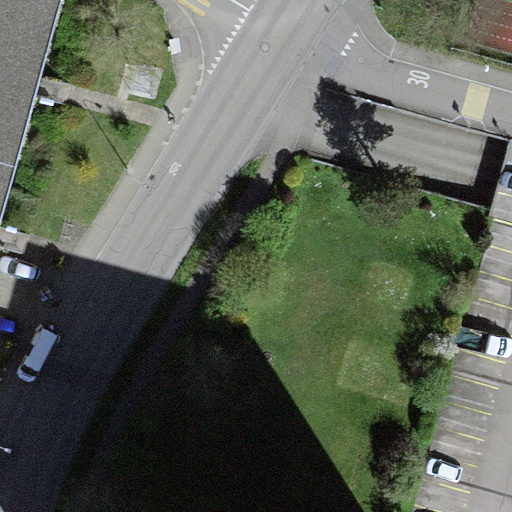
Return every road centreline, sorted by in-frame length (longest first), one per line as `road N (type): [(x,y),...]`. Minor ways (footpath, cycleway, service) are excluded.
road 1 (residential): [(276,39),(66,381),(17,511)]
road 2 (residential): [(276,39),(511,115)]
